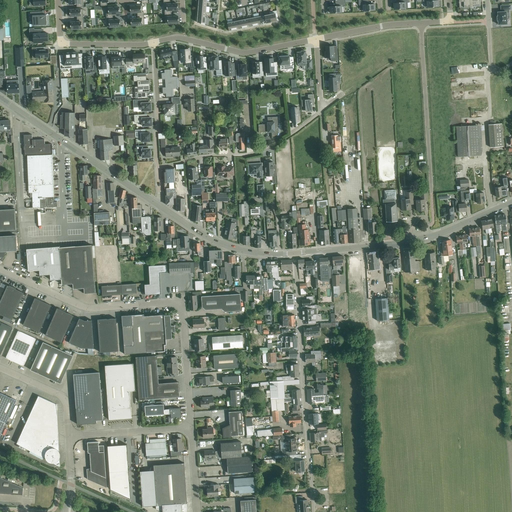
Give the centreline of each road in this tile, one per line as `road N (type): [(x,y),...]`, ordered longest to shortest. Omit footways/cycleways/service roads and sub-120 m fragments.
road 1 (unclassified): [(191,427),(181,307),(87,308),(0,269)]
road 2 (residential): [(311,490),(294,253)]
road 3 (tertiary): [(294,253),(430,237),(511,202)]
road 4 (tertiary): [(159,206),(0,98)]
road 5 (unclassified): [(421,23),(431,192)]
road 6 (residential): [(153,42),(181,37),(247,53),(315,40)]
road 7 (tertiary): [(283,254),(218,242),(159,206)]
road 8 (residential): [(157,167),(153,42)]
road 9 (unclassified): [(68,437),(191,427)]
